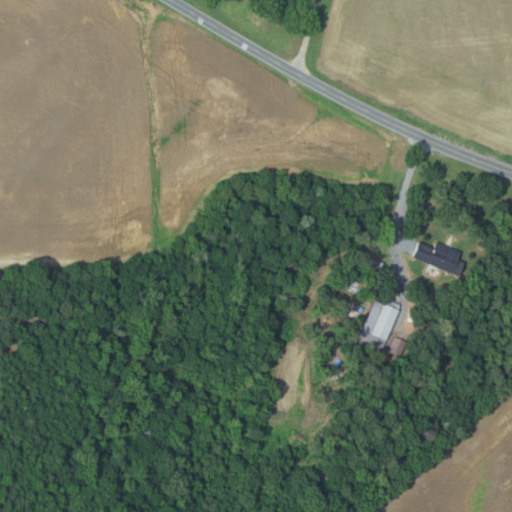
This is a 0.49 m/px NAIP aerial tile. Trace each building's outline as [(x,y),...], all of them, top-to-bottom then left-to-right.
[(459,276),(412,256),(419,241),(434,248),(436,242),(460,252),(457,259),(465,262),(459,276)] [(385,262),(380,278),(365,274),(370,258),(385,262)] [(384,349),(359,338),(375,300),(400,311),(384,349)] [(356,304),(364,309),(356,321),(348,316),(356,304)] [(395,336),(407,342),(401,356),(388,351),(395,336)]
